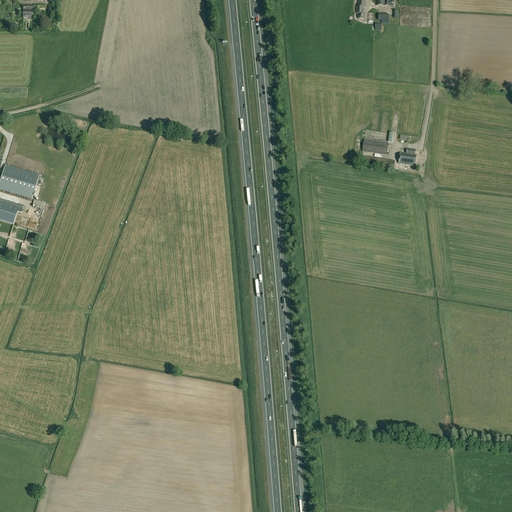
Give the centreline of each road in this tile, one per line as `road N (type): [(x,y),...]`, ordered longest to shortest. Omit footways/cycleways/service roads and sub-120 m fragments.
road 1 (motorway): [(230,0),(277,511)]
road 2 (motorway): [(298,511),(254,0)]
road 3 (unknown): [(436,0),(421,178)]
